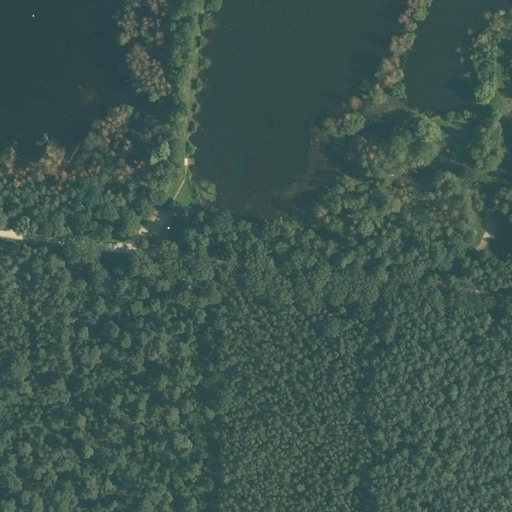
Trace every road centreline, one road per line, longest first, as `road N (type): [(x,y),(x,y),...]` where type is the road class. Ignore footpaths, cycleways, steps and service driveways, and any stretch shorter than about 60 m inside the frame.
road 1 (track): [(0,234),(511,299)]
road 2 (track): [(477,250),(446,263),(367,267),(360,277)]
